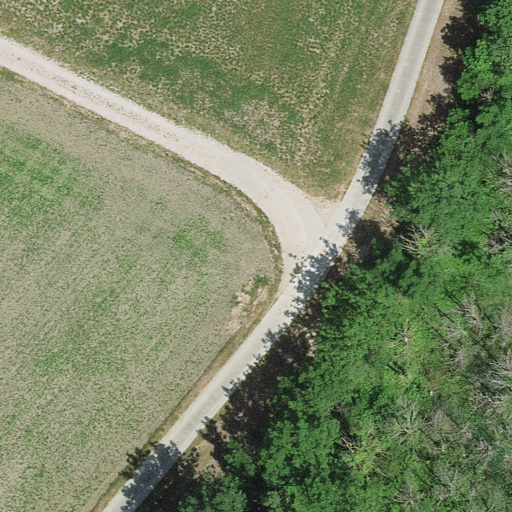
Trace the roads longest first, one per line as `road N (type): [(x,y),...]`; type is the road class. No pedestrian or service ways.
road 1 (track): [(433,0),(371,167),(329,253),(115,511)]
road 2 (track): [(0,50),(274,195),(329,253)]
